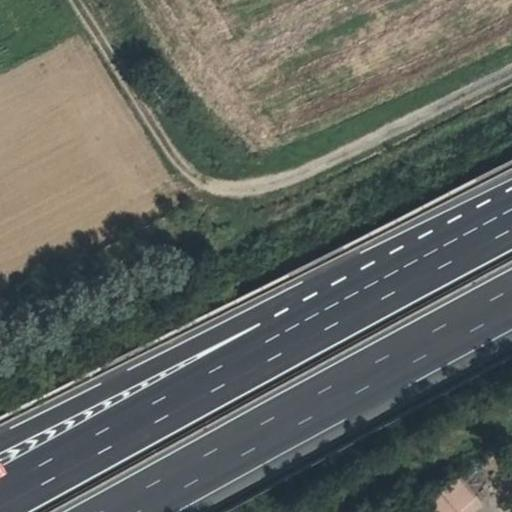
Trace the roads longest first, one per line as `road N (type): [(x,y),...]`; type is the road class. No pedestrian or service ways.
road 1 (motorway): [(511,224),(0,499)]
road 2 (track): [(68,0),(179,170),(206,187),(241,193),(280,186),(511,74)]
road 3 (motorway): [(511,204),(0,444)]
road 4 (motorway): [(117,511),(511,301)]
